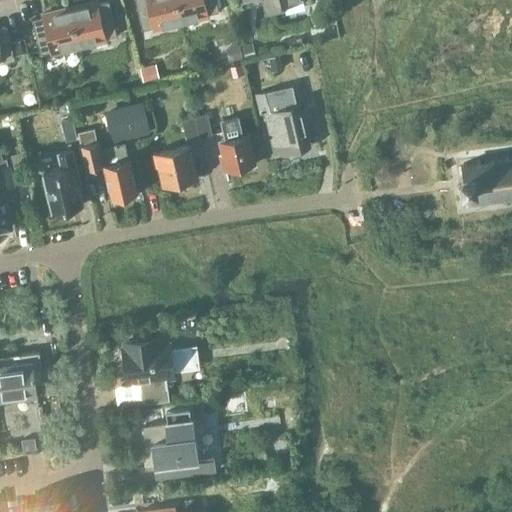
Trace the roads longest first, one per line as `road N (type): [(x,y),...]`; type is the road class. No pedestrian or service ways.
road 1 (residential): [(62,249),(348,198)]
road 2 (residential): [(93,472),(62,249)]
